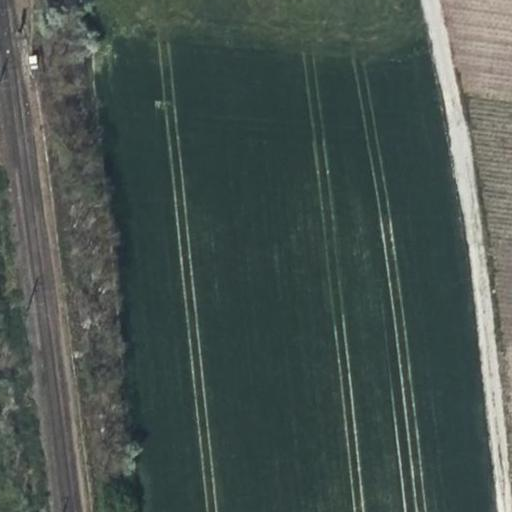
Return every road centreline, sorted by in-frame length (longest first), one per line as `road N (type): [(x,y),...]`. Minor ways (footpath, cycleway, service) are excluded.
road 1 (track): [(22,0),(92,511)]
road 2 (track): [(432,0),(481,254),(511,503)]
